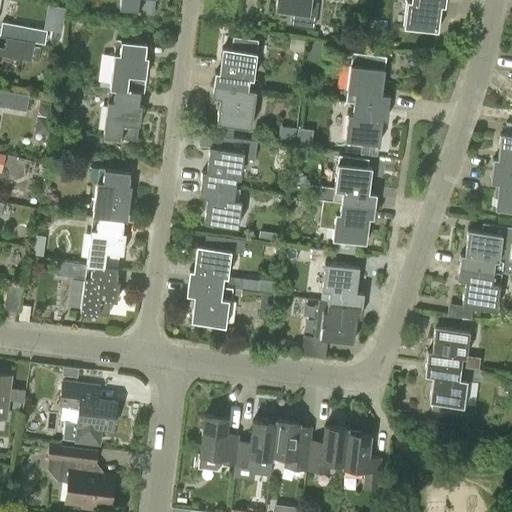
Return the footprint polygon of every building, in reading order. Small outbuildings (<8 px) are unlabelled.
[(119,0),(118,8),(135,10),(135,13),(152,15),(154,0),(119,0)] [(317,2),(309,1),(309,0),(275,0),(273,17),(289,19),(289,25),(313,28),(317,2)] [(444,6),(444,0),(406,0),(402,26),(436,31),(440,6),(444,6)] [(65,9),(47,5),(43,26),(61,30),(65,9)] [(0,24),(0,37),(5,39),(33,44),(44,46),(46,32),(32,30),(0,24)] [(214,72),(212,85),(246,89),(248,78),(252,78),(257,40),(232,37),(230,48),(221,47),(218,72),(214,72)] [(0,55),(30,61),(33,44),(5,39),(3,49),(0,48),(0,55)] [(115,39),(108,88),(139,92),(143,92),(147,57),(144,56),(145,43),(115,39)] [(306,62),(320,64),(322,41),(309,39),(306,62)] [(388,95),(380,94),(385,56),(351,51),(344,101),(352,102),(387,107),(388,95)] [(250,127),(254,90),(246,89),(212,85),(211,97),(219,98),(215,123),(218,123),(217,135),(218,135),(231,137),(233,125),(250,127)] [(138,104),(139,92),(108,88),(102,136),(136,140),(137,131),(141,104),(138,104)] [(0,89),(0,106),(26,111),(28,95),(0,89)] [(50,114),(51,100),(39,99),(38,108),(41,113),(50,114)] [(385,119),(387,107),(352,102),(351,112),(347,112),(343,139),(378,144),(381,119),(385,119)] [(511,134),(499,133),(496,158),(492,157),(490,171),(511,174),(511,134)] [(256,140),(231,137),(218,135),(217,135),(215,147),(208,146),(205,171),(201,171),(199,183),(233,188),(235,176),(239,177),(241,158),(253,160),(256,140)] [(306,149),(295,147),(294,158),(305,160),(306,149)] [(336,163),(333,189),(332,200),(374,206),(375,193),(367,192),(371,167),(369,167),(370,155),(359,153),(358,166),(336,163)] [(96,181),(91,216),(123,220),(121,219),(123,205),(128,206),(131,185),(127,185),(129,171),(90,168),(88,179),(96,181)] [(511,174),(490,171),(489,183),(496,184),(493,209),(511,211),(511,174)] [(240,199),(232,198),(233,188),(199,183),(198,195),(205,196),(202,221),(236,226),(240,199)] [(372,218),(374,206),(332,200),(321,199),(318,225),(332,227),(331,238),(365,242),(366,233),(368,218),(372,218)] [(123,220),(91,216),(85,264),(116,268),(118,253),(122,253),(125,233),(121,232),(123,220)] [(458,266),(495,271),(500,272),(504,273),(511,274),(511,261),(508,256),(510,242),(511,242),(511,226),(482,223),(481,231),(467,229),(463,254),(459,254),(458,266)] [(276,232),(259,230),(257,238),(275,240),(276,232)] [(238,289),(239,278),(227,277),(230,250),(241,252),(243,240),(206,235),(204,246),(196,245),(193,266),(189,266),(187,282),(221,287),(231,288),(238,289)] [(116,268),(85,264),(56,260),(54,274),(84,278),(79,312),(107,315),(109,300),(115,301),(118,280),(115,280),(115,275),(116,268)] [(328,290),(327,301),(361,305),(363,292),(355,291),(358,266),(324,262),(320,289),(328,290)] [(500,272),(495,271),(458,266),(456,279),(464,280),(461,306),(495,311),(500,272)] [(262,280),(261,290),(272,291),(273,281),(262,280)] [(23,285),(7,282),(3,309),(19,312),(23,285)] [(230,299),(231,288),(221,287),(187,282),(185,294),(193,295),(190,321),(224,325),(228,298),(230,299)] [(260,293),(259,300),(264,306),(271,307),(272,295),(260,293)] [(355,317),(359,317),(361,305),(327,301),(317,299),(313,337),(319,337),(352,342),(355,317)] [(426,350),(425,363),(460,368),(461,357),(464,357),(468,330),(434,325),(430,350),(426,350)] [(460,368),(425,363),(423,375),(431,376),(428,402),(461,406),(465,379),(470,380),(471,369),(460,368)] [(62,369),(60,378),(77,380),(78,371),(62,369)] [(10,375),(0,374),(0,417),(4,418),(10,375)] [(59,404),(78,406),(76,421),(63,420),(61,438),(98,443),(100,426),(112,427),(115,401),(89,398),(90,391),(91,385),(61,382),(59,404)] [(21,391),(8,389),(7,399),(20,401),(21,391)] [(222,462),(234,464),(237,441),(238,435),(225,434),(227,417),(203,415),(198,454),(222,457),(222,462)] [(237,441),(234,464),(247,465),(246,467),(252,467),(251,473),(269,475),(271,458),(276,420),(275,419),(274,423),(251,420),(249,442),(237,441)] [(285,467),(305,470),(308,445),(296,444),(298,422),(276,420),(271,458),(272,455),(286,457),(285,467)] [(342,464),(342,467),(347,428),(323,425),(321,447),(308,445),(305,470),(327,473),(329,462),(342,464)] [(347,432),(347,428),(342,467),(365,469),(363,485),(377,487),(380,457),(367,455),(369,434),(347,432)] [(95,466),(96,451),(62,447),(58,441),(48,440),(46,455),(51,456),(50,467),(56,475),(67,477),(64,498),(80,500),(83,505),(89,505),(94,502),(108,504),(112,476),(98,474),(98,470),(95,466)]
